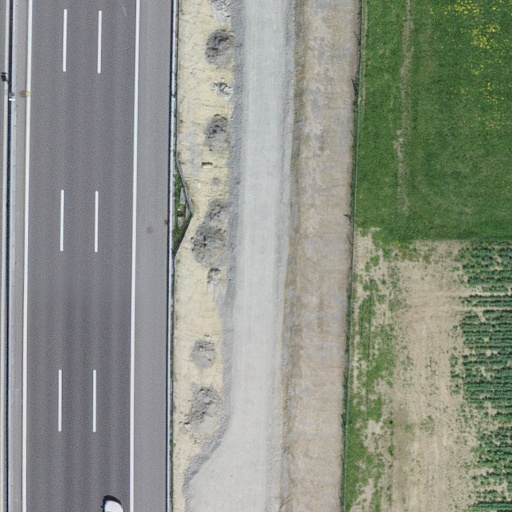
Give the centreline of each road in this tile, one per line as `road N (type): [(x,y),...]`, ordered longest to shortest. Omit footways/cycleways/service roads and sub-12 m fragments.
road 1 (primary): [(262,0),(249,511)]
road 2 (motorway): [(78,511),(85,0)]
